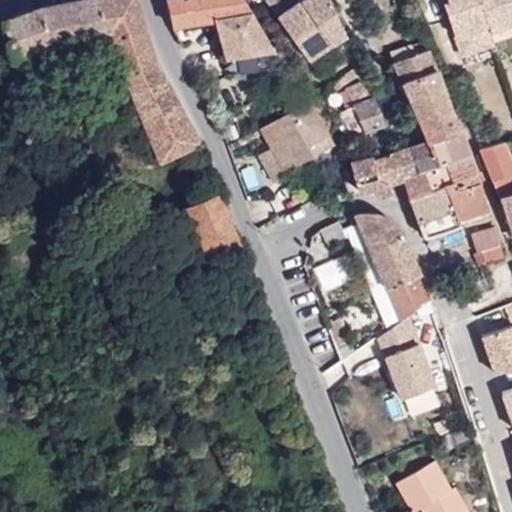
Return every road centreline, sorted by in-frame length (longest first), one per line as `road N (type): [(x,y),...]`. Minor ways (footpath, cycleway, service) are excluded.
road 1 (residential): [(261,248),(350,202),(385,202),(410,225),(445,320),(511,289)]
road 2 (tertiary): [(261,248),(359,511)]
road 3 (tertiary): [(159,0),(261,248)]
